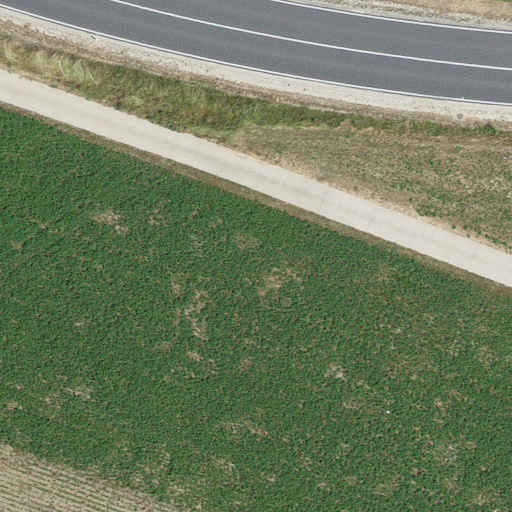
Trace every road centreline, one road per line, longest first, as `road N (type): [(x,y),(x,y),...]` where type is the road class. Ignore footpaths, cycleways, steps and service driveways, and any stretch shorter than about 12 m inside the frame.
road 1 (track): [(0,85),(511,270)]
road 2 (secondary): [(113,0),(329,46),(511,69)]
